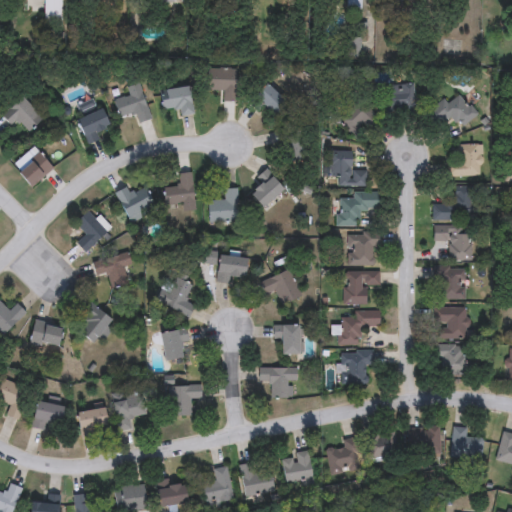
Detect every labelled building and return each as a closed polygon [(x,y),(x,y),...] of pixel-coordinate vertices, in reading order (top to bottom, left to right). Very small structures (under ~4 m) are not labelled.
[(60,0),(60,28),(43,28),(43,0),(60,0)] [(223,92),(206,92),(206,70),(236,70),(236,103),(223,103),(223,92)] [(263,109),(258,114),(247,104),(266,84),(287,104),(274,118),(263,109)] [(112,102),(121,119),(130,116),(131,118),(135,117),(138,124),(150,120),(138,85),(125,89),(128,98),(124,100),(123,98),(112,102)] [(415,86),(415,112),(386,112),(386,86),(415,86)] [(162,90),(192,89),(193,117),(179,117),(179,110),(163,110),(162,90)] [(476,116),(460,129),(450,116),(434,129),(423,116),(442,100),(447,105),(459,95),(476,116)] [(0,118),(20,98),(41,120),(28,133),(18,124),(12,130),(0,118)] [(363,126),(352,137),(337,121),(359,100),(379,120),(368,131),(363,126)] [(99,140),(85,147),(74,121),(101,109),(108,126),(95,132),(99,140)] [(283,146),(277,146),(277,131),(302,131),(302,160),(283,160),(283,146)] [(480,148),(480,178),(447,178),(447,148),(480,148)] [(365,188),(329,188),(329,153),(351,153),(351,172),(365,172),(365,188)] [(15,174),(38,154),(52,169),(29,190),(15,174)] [(178,175),(192,174),(195,212),(180,213),(179,205),(165,206),(163,189),(179,188),(178,175)] [(281,191),(261,209),(248,195),(269,178),(281,191)] [(128,223),(114,194),(126,188),(130,194),(145,186),(156,209),(128,223)] [(430,221),(430,205),(439,205),(439,197),(452,197),(452,188),(475,188),(475,221),(430,221)] [(206,202),(225,201),(224,190),(238,190),(240,222),(208,224),(206,202)] [(337,199),(352,199),(352,193),(378,193),(378,210),(359,210),(359,227),(337,228),(337,199)] [(107,230),(86,254),(75,244),(84,233),(73,224),(84,211),(107,230)] [(448,262),(448,242),(433,243),(433,228),(470,228),(471,261),(448,262)] [(378,248),(373,248),(373,267),(347,267),(347,234),(379,234),(378,248)] [(123,269),(127,284),(111,288),(107,275),(94,279),(90,264),(128,253),(131,266),(123,269)] [(230,277),(229,285),(214,283),(217,256),(246,260),(244,279),(230,277)] [(465,301),(435,301),(435,269),(465,269),(465,301)] [(301,298),(282,307),(275,291),(264,296),(258,285),(289,271),(301,298)] [(380,272),(380,287),(364,288),(366,304),(343,307),(342,289),(346,289),(345,272),(380,272)] [(194,306),(190,318),(160,306),(172,278),(192,286),(185,303),(194,306)] [(15,304),(25,313),(3,337),(0,334),(0,304),(8,312),(15,304)] [(110,318),(95,345),(73,333),(88,306),(110,318)] [(467,341),(436,341),(436,309),(467,309),(467,341)] [(340,346),(340,312),(379,312),(379,329),(360,329),(360,346),(340,346)] [(59,349),(28,343),(31,323),(62,329),(59,349)] [(299,327),(299,356),(280,356),(280,341),(274,341),(274,327),(299,327)] [(164,362),(158,335),(185,329),(188,342),(179,345),(182,358),(164,362)] [(464,347),(464,376),(436,376),(436,347),(464,347)] [(366,368),(366,386),(340,386),(340,353),(373,353),(373,368),(366,368)] [(269,386),(258,385),(258,369),(296,370),(296,383),(292,383),(291,400),(269,400),(269,386)] [(4,417),(9,407),(0,403),(0,384),(2,380),(30,392),(17,423),(4,417)] [(165,417),(165,388),(201,387),(201,400),(190,400),(190,417),(165,417)] [(130,417),(130,431),(115,431),(114,402),(145,401),(145,417),(130,417)] [(60,433),(30,430),(33,404),(62,407),(60,433)] [(75,414),(104,409),(108,429),(78,434),(75,414)] [(439,457),(411,457),(411,428),(439,428),(439,457)] [(467,438),(482,439),(481,460),(450,459),(451,430),(468,430),(467,438)] [(502,432),(511,434),(511,465),(494,461),(502,432)] [(365,439),(396,434),(399,454),(368,459),(365,439)] [(326,447),(358,447),(358,473),(326,473),(326,447)] [(295,458),(294,454),(310,452),(313,481),(284,484),(281,460),(295,458)] [(256,471),(269,469),(273,492),(243,498),(237,466),(255,463),(256,471)] [(232,502),(204,506),(201,485),(214,482),(212,470),(227,467),(232,502)] [(0,511),(0,493),(5,495),(8,485),(21,489),(13,511),(0,511)] [(156,488),(183,485),(185,508),(158,511),(156,488)] [(115,487),(146,487),(146,510),(115,510),(115,487)] [(27,511),(28,503),(46,504),(47,495),(59,496),(57,511),(27,511)] [(103,511),(73,511),(73,496),(88,495),(88,505),(103,504),(103,511)]
